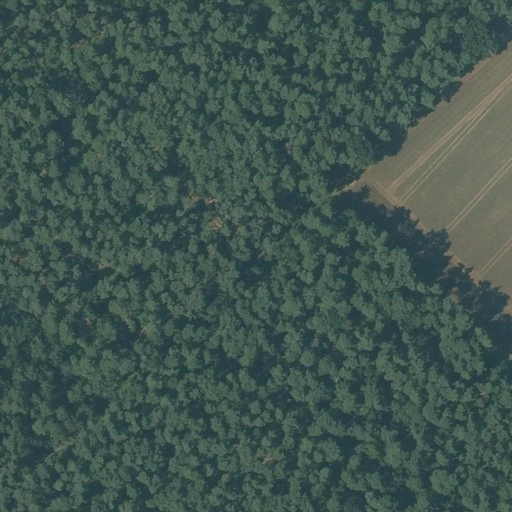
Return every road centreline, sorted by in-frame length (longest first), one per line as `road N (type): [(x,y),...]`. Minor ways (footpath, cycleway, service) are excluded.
road 1 (track): [(511,21),(0,505)]
road 2 (track): [(0,233),(245,0)]
